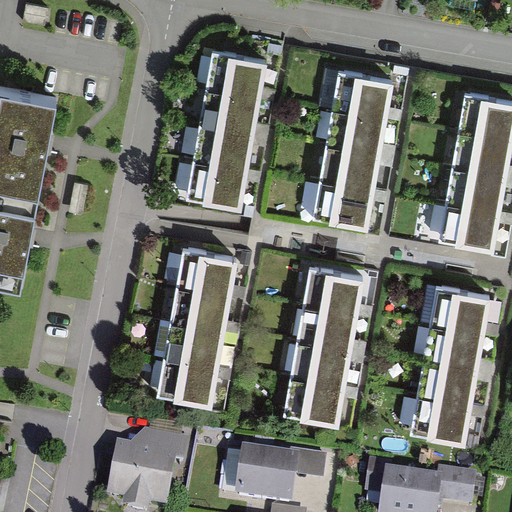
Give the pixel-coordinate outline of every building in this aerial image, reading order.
[(214,48),(186,194),(241,205),(268,59),(214,48)] [(339,70),(313,219),(367,228),(393,79),(339,70)] [(0,93),(0,288),(29,293),(64,101),(1,90),(0,93)] [(511,99),(468,92),(440,238),(494,248),(511,150),(511,99)] [(186,247),(159,394),(214,404),(241,257),(186,247)] [(311,267),(285,416),(339,426),(365,277),(311,267)] [(428,288),(406,430),(459,439),(481,296),(428,288)] [(118,438),(109,492),(125,495),(123,501),(149,506),(150,498),(168,502),(178,450),(184,452),(188,434),(146,426),(132,440),(118,438)] [(235,492),(290,500),(295,470),(324,474),(327,452),(291,447),(291,450),(243,442),(242,450),(235,492)] [(235,492),(242,450),(229,448),(222,490),(235,492)] [(380,490),(377,511),(427,511),(431,492),(467,496),(470,472),(368,459),(365,488),(380,490)] [(306,511),(307,508),(272,503),(270,511),(306,511)]
